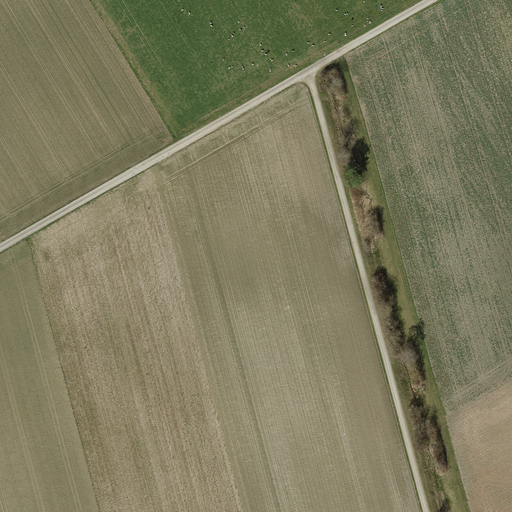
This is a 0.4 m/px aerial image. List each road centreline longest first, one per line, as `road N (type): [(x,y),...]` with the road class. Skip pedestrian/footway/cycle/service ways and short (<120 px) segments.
road 1 (track): [(0,253),(429,0)]
road 2 (track): [(306,72),(422,511)]
